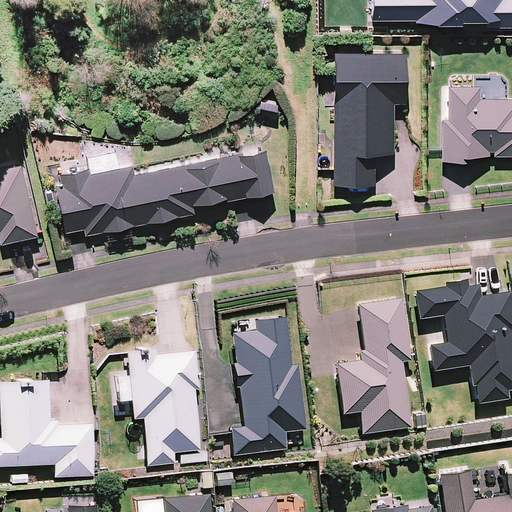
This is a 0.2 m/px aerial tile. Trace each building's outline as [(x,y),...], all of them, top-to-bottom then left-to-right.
[(403,101),(404,53),(334,51),(332,183),(373,183),(373,151),(392,151),(392,101),(403,101)] [(478,87),(443,85),(440,159),(479,160),(479,155),(511,155),(511,97),(478,96),(478,87)] [(278,103),(259,100),(257,115),(276,118),(278,103)] [(106,145),(88,148),(92,167),(110,164),(106,145)] [(264,147),(133,172),(131,164),(88,172),(87,166),(59,171),(62,183),(55,184),(64,230),(84,226),(86,233),(194,212),(192,201),(225,195),(226,198),(272,190),(264,147)] [(38,233),(21,162),(0,166),(0,240),(0,243),(38,233)] [(441,280),(442,286),(414,291),(418,318),(423,317),(441,314),(445,342),(428,345),(432,370),(468,364),(474,403),(506,398),(504,390),(511,388),(511,362),(506,328),(511,327),(506,292),(476,297),(474,284),(464,286),(463,277),(441,280)] [(207,511),(207,495),(160,499),(161,511),(207,511)] [(291,511),(290,496),(230,501),(231,511),(291,511)]
